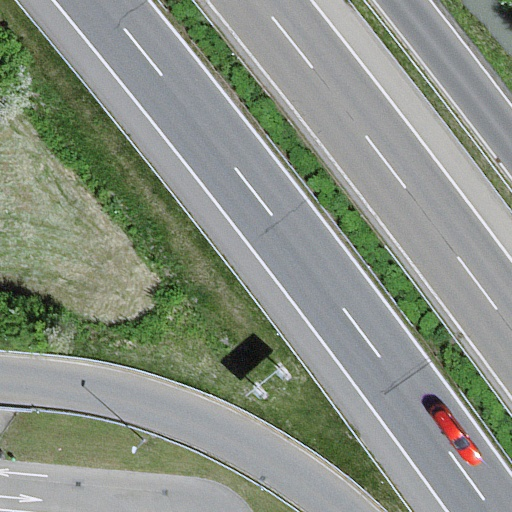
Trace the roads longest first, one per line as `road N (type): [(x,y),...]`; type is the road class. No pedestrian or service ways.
road 1 (motorway): [(97,0),(235,169),(489,511)]
road 2 (motorway): [(511,335),(263,0)]
road 3 (motorway): [(0,382),(130,400),(194,422),(256,451),(340,511)]
road 4 (motorway): [(511,144),(402,0)]
